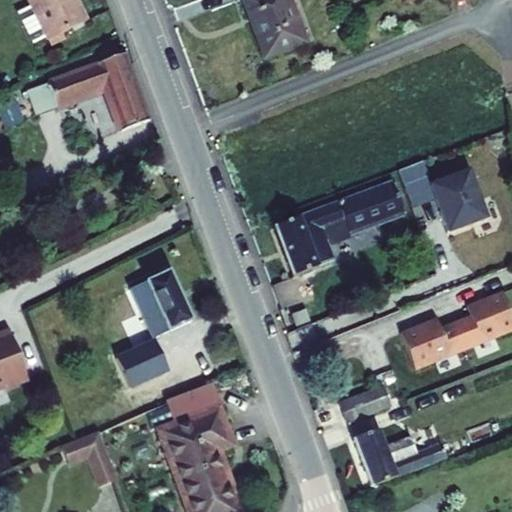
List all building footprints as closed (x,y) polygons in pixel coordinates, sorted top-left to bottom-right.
[(30,0),(32,3),(48,35),(49,36),(85,17),(76,0),(30,0)] [(294,0),(252,0),(273,53),(310,39),(294,0)] [(48,35),(32,3),(19,10),(35,42),(48,35)] [(124,50),(47,79),(56,103),(105,85),(121,128),(149,117),(124,50)] [(400,177),(282,223),(302,274),(341,259),(335,243),(330,229),(353,221),(358,234),(414,213),(400,177)] [(454,189),(416,204),(421,216),(459,201),(454,189)] [(459,201),(421,216),(431,244),(470,228),(459,201)] [(353,221),(330,229),(335,243),(358,234),(353,221)] [(169,266),(107,292),(112,304),(137,294),(146,317),(113,331),(120,348),(191,318),(169,266)] [(406,330),(421,367),(511,330),(511,297),(508,289),(472,304),(476,313),(446,325),(442,316),(406,330)] [(0,390),(11,386),(12,389),(34,381),(16,329),(0,334),(0,390)] [(149,341),(121,353),(127,368),(156,357),(149,341)] [(385,379),(341,396),(348,415),(393,398),(385,379)] [(172,421),(212,404),(205,386),(165,403),(172,421)] [(172,421),(151,429),(184,511),(202,511),(211,509),(212,511),(236,511),(212,450),(228,444),(212,404),(172,421)] [(379,423),(354,433),(372,479),(430,456),(426,443),(417,446),(411,429),(385,439),(379,423)] [(94,473),(114,466),(101,430),(62,447),(67,459),(87,451),(94,473)] [(443,437),(426,443),(430,456),(448,449),(443,437)]
